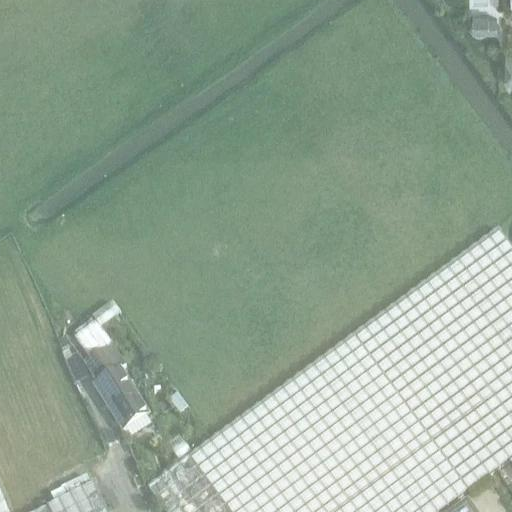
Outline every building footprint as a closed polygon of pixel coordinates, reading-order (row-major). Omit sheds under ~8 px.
[(488,18),(472,18),(472,32),(497,32),(497,20),(489,20),(488,18)] [(511,249),(499,232),(148,490),(163,511),(442,511),(511,461),(511,249)] [(113,305),(93,320),(96,324),(101,331),(121,315),(113,305)] [(112,346),(101,331),(96,324),(74,339),(89,361),(110,347),(112,346)] [(83,365),(82,365),(88,375),(97,387),(93,389),(108,411),(122,433),(128,442),(151,427),(145,418),(147,417),(119,373),(118,372),(124,368),(110,347),(89,361),(83,365)] [(179,438),(167,447),(179,463),(191,454),(179,438)] [(55,506),(47,510),(48,511),(106,511),(94,487),(92,488),(87,479),(62,491),(51,497),(55,506)]
